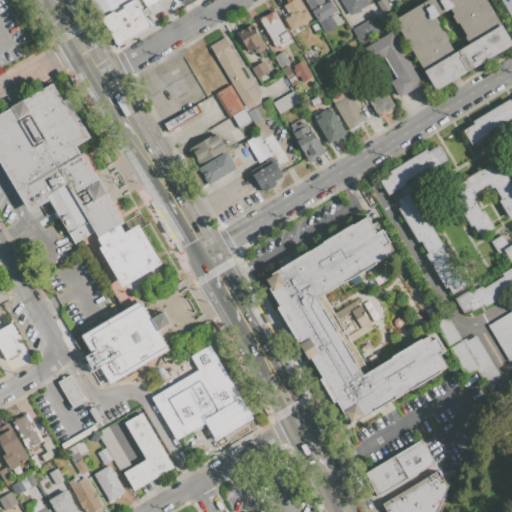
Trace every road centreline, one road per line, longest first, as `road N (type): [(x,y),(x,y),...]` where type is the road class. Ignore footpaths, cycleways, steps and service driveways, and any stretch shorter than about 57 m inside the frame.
road 1 (residential): [(204,252),(511,67)]
road 2 (primary): [(55,0),(176,204)]
road 3 (residential): [(302,420),(148,511)]
road 4 (primary): [(216,274),(302,420)]
road 5 (residential): [(101,76),(230,0)]
